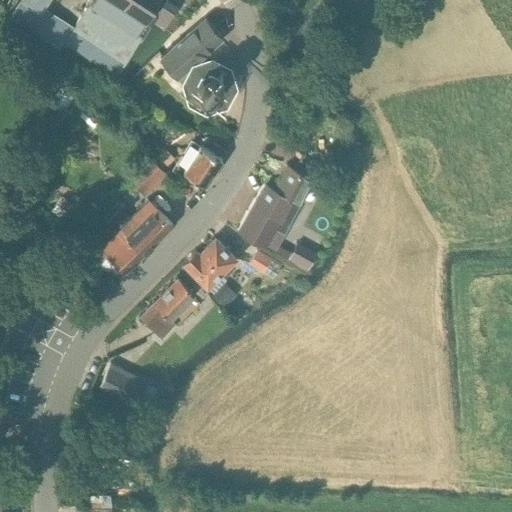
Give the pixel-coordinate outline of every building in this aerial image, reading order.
[(20,0),(35,9),(40,13),(48,0),(20,0)] [(89,0),(72,27),(75,29),(122,59),(124,61),(158,9),(153,6),(156,0),(89,0)] [(200,73),(210,70),(200,57),(221,39),(206,21),(203,18),(159,56),(177,77),(178,75),(185,83),(181,92),(207,109),(217,94),(208,97),(198,92),(195,82),(200,73)] [(72,67),(61,81),(73,91),(84,76),(72,67)] [(208,97),(217,94),(217,93),(218,93),(224,83),(220,74),(210,70),(200,73),(195,82),(198,92),(208,97)] [(61,81),(47,100),(62,111),(76,93),(73,91),(61,81)] [(136,131),(130,137),(139,144),(144,138),(136,131)] [(154,142),(145,150),(151,156),(160,148),(154,142)] [(205,185),(222,159),(199,145),(183,171),(205,185)] [(128,177),(127,178),(144,196),(166,173),(163,170),(152,159),(149,156),(148,157),(128,177)] [(253,203),(238,230),(266,245),(273,249),(274,250),(277,244),(281,236),(284,232),(288,224),(299,203),(314,178),(286,162),(272,188),(264,184),(253,203)] [(61,195),(50,210),(58,216),(69,201),(61,195)] [(97,258),(95,260),(111,276),(115,272),(120,267),(125,273),(126,272),(172,224),(147,199),(129,217),(116,231),(100,248),(103,252),(99,256),(97,258)] [(236,259),(214,237),(198,254),(195,251),(183,263),(207,287),(208,287),(212,291),(225,278),(221,273),(236,259)] [(255,248),(247,262),(272,277),(280,263),(255,248)] [(294,257),(292,260),(306,266),(310,258),(297,252),(294,257)] [(161,339),(175,324),(170,319),(194,294),(176,277),(138,317),(161,339)] [(223,282),(211,295),(224,307),(236,293),(223,282)] [(107,366),(98,387),(137,403),(145,383),(122,373),(123,369),(109,363),(107,366)] [(0,486),(0,511),(10,511),(8,486),(0,486)] [(88,511),(110,511),(109,496),(88,497),(88,511)]
